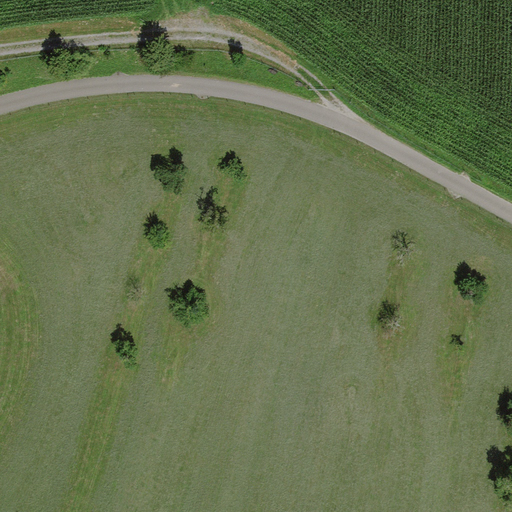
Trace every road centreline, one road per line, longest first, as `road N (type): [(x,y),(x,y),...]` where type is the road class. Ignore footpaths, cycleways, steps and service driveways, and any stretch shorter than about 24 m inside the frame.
road 1 (unclassified): [(0,105),(83,87),(249,92),(338,118),(511,213)]
road 2 (track): [(338,118),(297,70),(249,47),(124,34),(0,54)]
